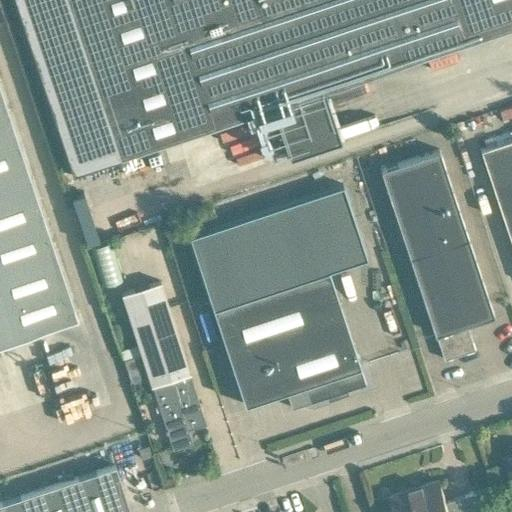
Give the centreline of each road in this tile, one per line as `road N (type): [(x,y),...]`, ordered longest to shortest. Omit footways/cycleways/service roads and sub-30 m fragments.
road 1 (unknown): [(511,72),(130,200),(86,111),(49,0)]
road 2 (unclassified): [(178,505),(511,396)]
